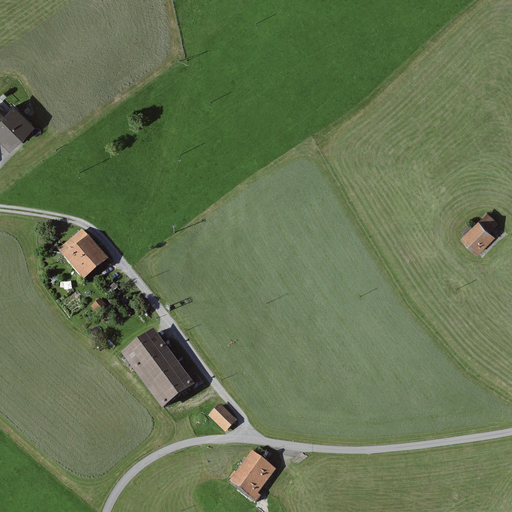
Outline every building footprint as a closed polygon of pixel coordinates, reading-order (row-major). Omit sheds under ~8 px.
[(0,151),(3,155),(25,134),(8,115),(0,122),(0,151)] [(493,220),(500,213),(488,201),(462,226),(480,244),(499,226),(493,220)] [(82,283),(106,263),(81,233),(57,253),(82,283)] [(119,358),(159,413),(192,390),(152,334),(119,358)] [(208,418),(226,435),(238,422),(221,405),(208,418)] [(275,473),(250,454),(227,484),(255,504),(259,499),(256,497),(275,473)]
